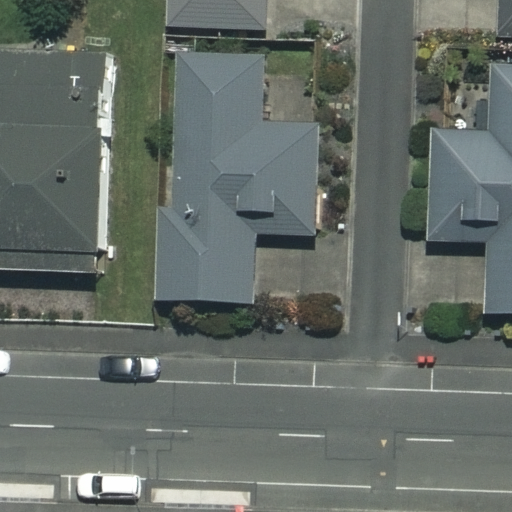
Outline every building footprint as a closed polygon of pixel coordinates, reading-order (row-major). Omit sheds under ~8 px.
[(173,0),(173,32),(267,35),(268,0),(173,0)] [(511,0),(500,0),(500,43),(511,42),(511,0)] [(122,63),(0,58),(0,276),(113,281),(122,63)] [(264,132),(267,63),(179,59),(173,209),(163,209),(160,306),(253,310),(255,237),(315,240),(319,134),(264,132)] [(511,73),(494,74),(495,138),(432,140),(435,249),(490,248),(492,322),(511,321),(511,73)]
